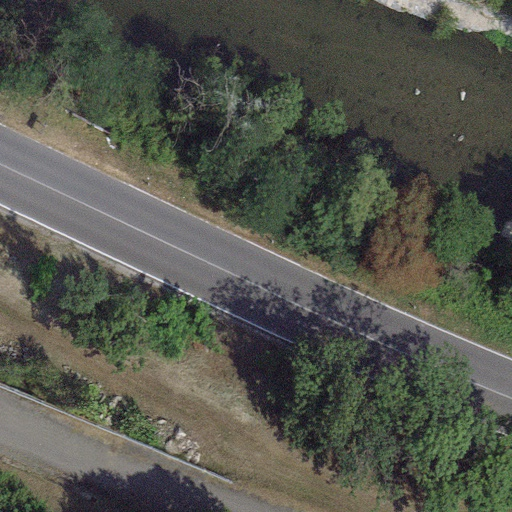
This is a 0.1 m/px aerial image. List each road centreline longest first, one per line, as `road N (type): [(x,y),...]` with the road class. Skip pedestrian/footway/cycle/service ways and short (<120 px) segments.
road 1 (tertiary): [(0,201),(384,376),(511,419)]
road 2 (unclassified): [(0,395),(346,511)]
